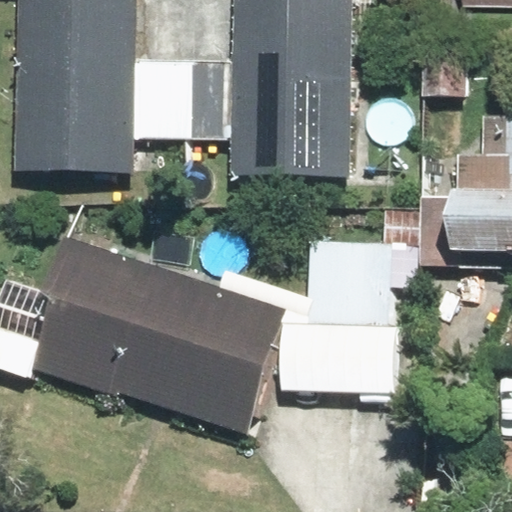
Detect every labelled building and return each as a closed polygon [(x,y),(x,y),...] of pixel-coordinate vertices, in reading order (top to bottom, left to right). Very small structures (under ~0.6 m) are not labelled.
[(160,0),(31,0),(30,172),(160,173),(160,145),(245,145),(244,173),(375,174),(376,0),(245,0),(245,55),(160,55),(160,0)] [(442,39),(440,102),(485,104),(487,41),(442,39)] [(448,188),(431,188),(431,259),(511,258),(511,152),(448,152),(448,188)] [(426,237),(324,236),(323,327),(424,329),(426,237)] [(91,237),(50,357),(277,434),(319,313),(91,237)]
